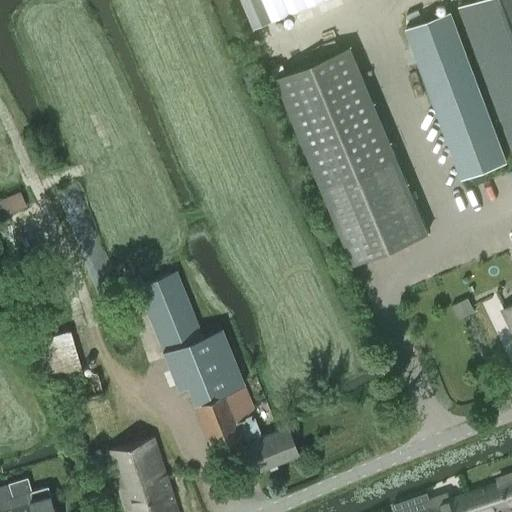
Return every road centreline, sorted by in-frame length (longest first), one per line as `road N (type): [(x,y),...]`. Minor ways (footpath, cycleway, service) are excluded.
road 1 (unclassified): [(269,511),(511,411)]
road 2 (track): [(92,325),(59,231),(0,112)]
